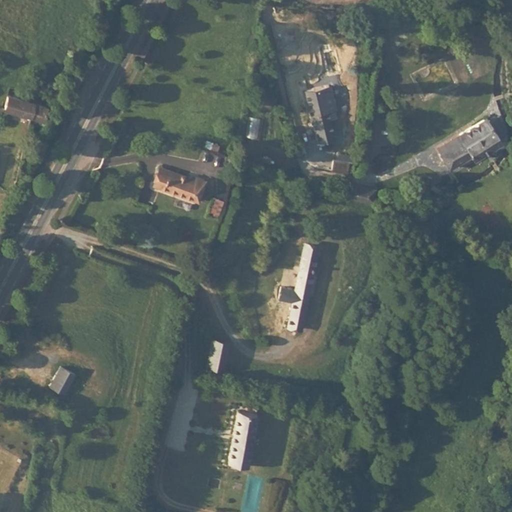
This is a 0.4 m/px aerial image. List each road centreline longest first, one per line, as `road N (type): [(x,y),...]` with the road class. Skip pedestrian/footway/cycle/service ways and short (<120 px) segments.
road 1 (secondary): [(0,305),(157,0)]
road 2 (secondary): [(144,0),(0,281)]
road 3 (unknown): [(260,0),(312,180)]
